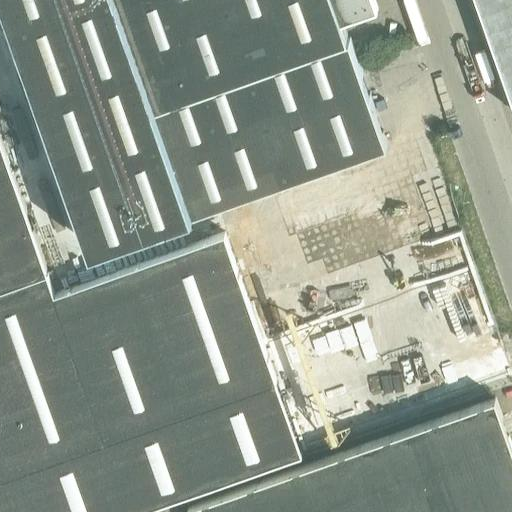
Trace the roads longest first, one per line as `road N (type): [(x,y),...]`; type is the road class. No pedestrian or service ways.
road 1 (unknown): [(511,367),(378,401),(355,395),(334,373),(283,245)]
road 2 (unclassified): [(511,243),(427,0)]
